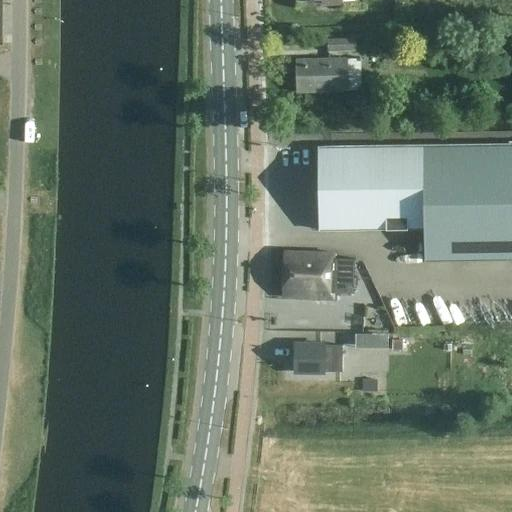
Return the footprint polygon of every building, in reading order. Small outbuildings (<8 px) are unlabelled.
[(355,51),(355,39),(327,40),(328,52),(355,51)] [(347,91),(347,90),(361,91),(359,60),(346,59),(296,60),(297,92),(347,91)] [(511,143),(508,144),(324,146),(324,149),(325,149),(326,230),(385,229),(407,229),(424,229),(425,261),(511,259),(511,143)] [(353,294),(354,259),(333,259),(334,254),(283,252),(282,297),(332,299),(333,293),(353,294)] [(362,362),(388,363),(389,342),(363,342),(362,362)] [(323,345),(294,345),(294,372),(323,372),(323,371),(336,371),(337,346),(323,346),(323,345)]
